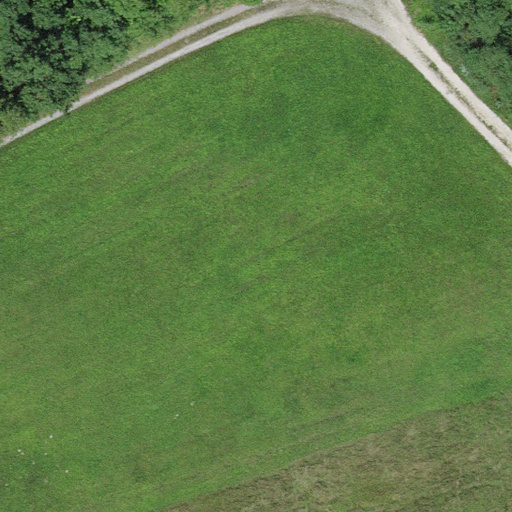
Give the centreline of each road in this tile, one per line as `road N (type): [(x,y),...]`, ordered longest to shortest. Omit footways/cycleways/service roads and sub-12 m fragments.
road 1 (track): [(0,146),(303,0)]
road 2 (track): [(356,0),(511,154)]
